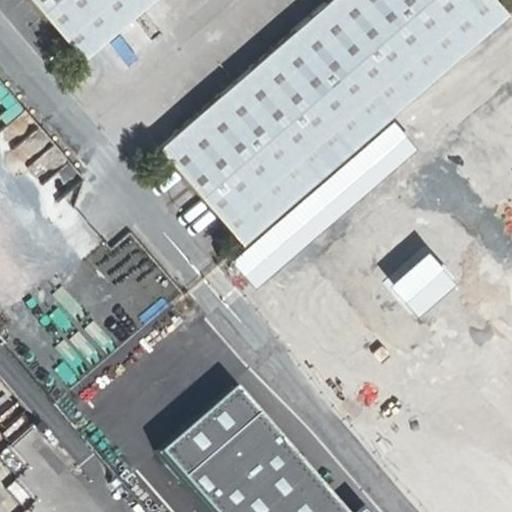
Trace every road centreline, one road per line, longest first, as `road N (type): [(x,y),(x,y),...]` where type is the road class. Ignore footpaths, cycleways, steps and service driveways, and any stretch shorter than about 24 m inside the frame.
road 1 (residential): [(0,40),(201,275)]
road 2 (unknown): [(237,318),(130,406),(120,430),(177,511)]
road 3 (unknown): [(78,132),(220,0)]
